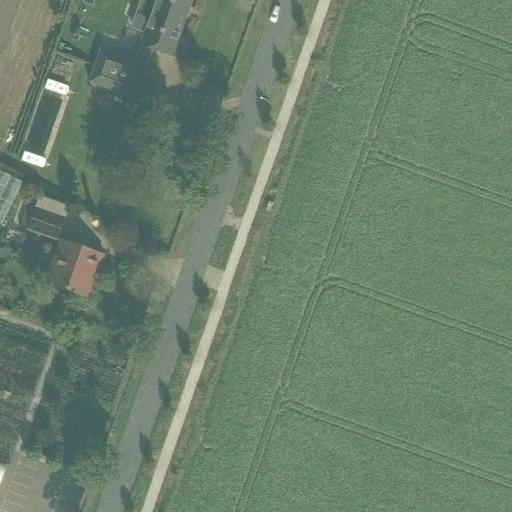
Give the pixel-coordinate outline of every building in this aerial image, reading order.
[(192,0),(156,0),(155,4),(142,0),(141,0),(131,28),(145,33),(140,47),(154,52),(172,58),(192,0)] [(89,83),(135,99),(141,83),(142,84),(148,67),(100,50),(89,83)] [(0,227),(0,228),(22,182),(0,171),(0,227)] [(27,205),(20,225),(57,238),(65,218),(69,207),(39,196),(35,207),(27,205)] [(103,256),(84,249),(62,241),(47,283),(86,297),(94,273),(96,273),(103,256)]
